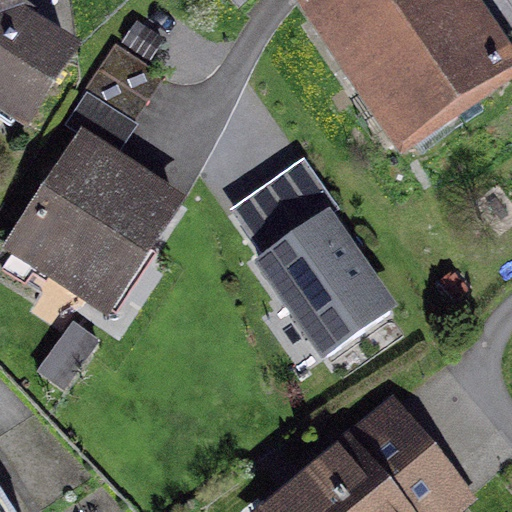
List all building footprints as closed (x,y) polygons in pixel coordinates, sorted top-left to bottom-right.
[(215,0),(233,19),(254,0),(215,0)] [(511,74),(463,0),(328,0),(293,23),(385,164),(511,82),(511,74)] [(83,63),(0,9),(0,129),(28,147),(83,63)] [(178,204),(95,152),(32,251),(115,303),(178,204)] [(339,213),(304,162),(230,214),(263,261),(253,267),(323,367),(400,313),(332,217),(339,213)] [(388,409),(263,511),(471,511),(473,511),(388,409)] [(0,511),(12,511),(0,494),(0,511)]
